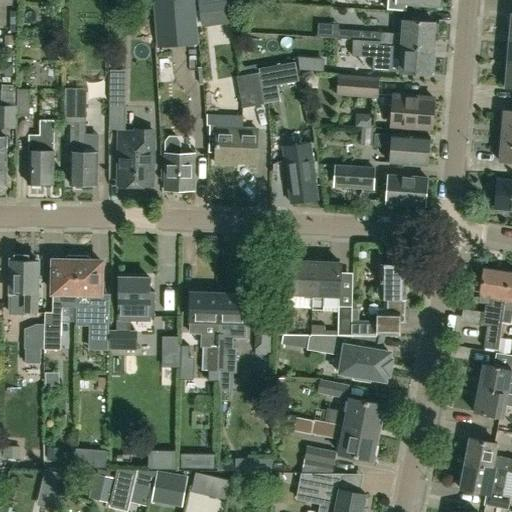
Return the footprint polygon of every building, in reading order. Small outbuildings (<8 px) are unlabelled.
[(193,0),(153,0),(158,44),(197,40),(193,0)] [(197,0),(199,12),(227,8),(226,0),(197,0)] [(388,0),(388,8),(405,10),(405,5),(439,7),(439,0),(388,0)] [(401,46),(432,48),(433,22),(403,20),(402,34),(391,33),(390,45),(401,46)] [(379,40),(379,42),(379,45),(390,45),(391,33),(337,30),(337,38),(379,40)] [(390,45),(379,45),(378,57),(400,59),(399,73),(430,75),(432,48),(401,46),(390,45)] [(274,82),(297,78),(293,60),(256,66),(257,72),(262,97),(276,94),(274,82)] [(241,108),(263,104),(262,97),(257,72),(236,76),(241,108)] [(377,98),(379,77),(337,73),(336,95),(377,98)] [(96,186),(97,153),(96,153),(97,133),(85,133),(85,124),(85,88),(64,88),(64,125),(71,125),(69,185),(96,186)] [(16,107),(15,128),(16,116),(29,116),(29,90),(16,89),(16,107)] [(15,128),(16,107),(14,107),(15,91),(0,90),(0,127),(9,128),(15,128)] [(430,128),(432,100),(393,97),(391,125),(430,128)] [(125,130),(126,100),(109,99),(109,129),(125,130)] [(501,136),(511,137),(511,111),(504,111),(501,136)] [(207,114),(207,125),(209,125),(208,152),(215,153),(214,164),(233,165),(233,163),(256,164),(257,131),(242,130),(216,129),(217,114),(207,114)] [(313,119),(297,119),(298,140),(314,139),(313,119)] [(39,134),(28,133),(27,185),(52,185),(53,122),(39,121),(39,134)] [(150,187),(152,131),(136,130),(136,134),(120,134),(118,186),(150,187)] [(374,147),(374,148),(390,149),(389,163),(427,166),(430,137),(391,134),(391,135),(375,134),(374,147)] [(511,162),(511,137),(501,136),(499,162),(511,162)] [(193,192),(194,155),(182,155),(182,143),(179,138),(169,138),(165,142),(165,191),(193,192)] [(284,156),(291,203),(317,199),(309,145),(297,146),(298,154),(284,156)] [(371,189),(372,182),(373,168),(334,166),(333,187),(371,189)] [(424,207),(426,179),(388,175),(386,204),(424,207)] [(511,182),(497,181),(494,208),(511,210),(511,182)] [(37,261),(27,260),(28,255),(14,255),(13,260),(10,260),(10,313),(36,313),(37,261)] [(44,312),(44,349),(60,350),(61,314),(62,306),(76,306),(76,257),(68,257),(64,259),(64,262),(53,262),(52,299),(51,312),(44,312)] [(109,315),(99,315),(101,263),(89,262),(90,259),(87,257),(76,257),(76,306),(84,307),(83,325),(92,325),(91,349),(108,349),(109,315)] [(311,294),(313,262),(287,261),(286,293),(288,293),(287,306),(311,308),(312,294),(311,294)] [(312,294),(311,308),(311,309),(323,310),(323,295),(338,296),(339,264),(313,262),(311,294),(312,294)] [(403,323),(404,300),(405,266),(397,266),(393,262),(385,262),(381,265),(380,265),(379,285),(377,288),(377,293),(379,295),(379,299),(386,300),(386,312),(376,312),(376,336),(385,336),(397,336),(398,323),(403,323)] [(481,311),(479,325),(487,326),(484,347),(498,349),(502,322),(500,322),(508,273),(482,269),(479,293),(480,293),(490,295),(490,298),(489,304),(486,304),(485,312),(481,311)] [(511,273),(508,273),(500,322),(502,322),(511,323),(511,314),(511,273)] [(155,318),(155,293),(150,293),(150,280),(119,279),(118,305),(120,305),(120,315),(116,315),(116,335),(110,335),(109,352),(136,353),(136,335),(129,335),(130,318),(155,318)] [(218,382),(219,295),(190,294),(189,334),(201,334),(201,347),(202,347),(202,371),(209,371),(209,382),(218,382)] [(219,295),(218,382),(218,388),(232,388),(232,372),(232,356),(233,356),(233,323),(246,323),(247,295),(219,295)] [(285,335),(285,334),(285,303),(274,303),(274,334),(283,335),(285,335)] [(350,335),(351,306),(338,306),(337,336),(350,336),(350,335)] [(42,349),(42,324),(35,324),(24,329),(23,349),(24,349),(24,361),(39,361),(39,349),(42,349)] [(272,354),(272,324),(256,324),(256,354),(272,354)] [(350,335),(350,336),(337,336),(310,335),(307,350),(338,355),(335,371),(338,371),(337,374),(353,377),(353,380),(371,383),(371,380),(388,382),(389,376),(391,377),(395,357),(392,356),(393,350),(383,349),(385,336),(376,336),(350,335)] [(511,335),(501,336),(502,351),(511,350),(511,335)] [(178,336),(162,336),(162,345),(178,345),(178,336)] [(189,345),(181,345),(181,356),(189,357),(189,345)] [(53,355),(52,365),(76,366),(76,355),(53,355)] [(478,388),(511,394),(511,385),(507,385),(510,369),(482,364),(478,388)] [(45,372),(45,386),(59,386),(59,372),(45,372)] [(345,397),(347,386),(320,381),(318,392),(345,397)] [(511,394),(478,388),(473,412),(500,418),(503,405),(511,407),(511,394)] [(377,432),(382,404),(348,398),(346,411),(328,408),(325,422),(377,432)] [(83,405),(84,425),(101,424),(100,404),(83,405)] [(341,441),(338,453),(372,459),(377,432),(325,422),(313,420),(311,435),(341,441)] [(491,468),(511,471),(511,458),(494,455),(496,443),(468,438),(463,463),(491,468)] [(301,473),(331,473),(336,452),(306,446),(301,468),(302,468),(301,473)] [(107,469),(109,451),(79,447),(77,465),(107,469)] [(148,450),(148,468),(175,469),(175,450),(148,450)] [(215,454),(190,453),(190,468),(214,469),(215,454)] [(511,472),(511,471),(491,468),(463,463),(458,488),(486,493),(484,504),(508,510),(511,496),(503,495),(508,472),(511,472)] [(42,481),(59,485),(62,473),(45,469),(42,481)] [(109,477),(110,471),(98,469),(97,473),(95,473),(88,497),(107,503),(114,478),(109,477)] [(127,510),(137,470),(117,469),(108,506),(127,510)] [(145,505),(154,470),(137,470),(130,501),(145,505)] [(187,477),(157,472),(154,491),(183,496),(187,477)] [(367,511),(368,509),(362,508),(364,494),(341,489),(344,474),(331,473),(301,473),(296,499),(320,504),(318,511),(367,511)] [(230,480),(213,476),(209,494),(226,498),(230,480)]
